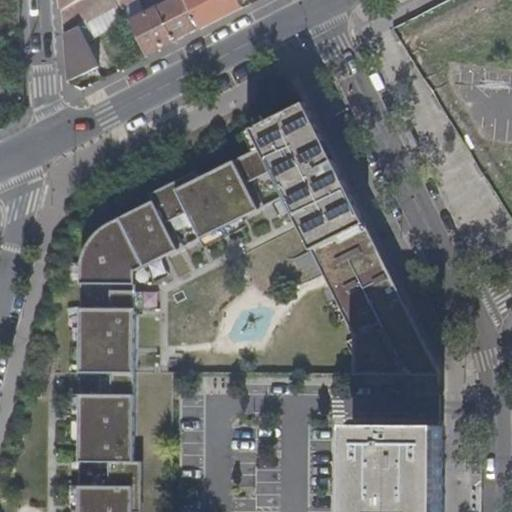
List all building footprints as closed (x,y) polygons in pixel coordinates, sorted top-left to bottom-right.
[(61,0),(62,10),(80,0),(61,0)] [(118,0),(80,0),(62,10),(65,34),(120,4),(118,0)] [(147,55),(201,28),(186,0),(174,0),(130,22),(147,55)] [(201,29),(232,13),(225,0),(186,0),(201,28),(201,29)] [(137,62),(148,56),(147,55),(130,22),(119,28),(137,62)] [(86,42),(66,49),(68,66),(93,56),(86,42)] [(93,56),(68,66),(69,83),(82,90),(104,79),(93,56)] [(385,270),(345,189),(306,111),(256,135),(263,149),(116,222),(98,229),(92,231),(87,234),(83,240),(79,245),(77,252),(76,260),(75,511),(131,511),(135,375),(134,286),(130,286),(131,268),(142,262),(146,269),(179,252),(166,226),(172,223),(185,249),(260,212),(247,185),(253,182),(266,208),(288,198),(294,210),(297,218),(301,224),(325,271),(332,286),(361,272),(365,280),(385,270)] [(361,272),(332,286),(366,354),(365,376),(439,376),(385,270),(365,280),(361,272)] [(440,511),(441,426),(354,425),(353,511),(440,511)]
